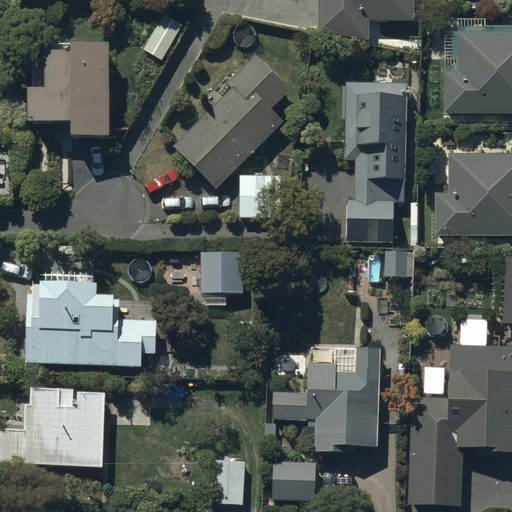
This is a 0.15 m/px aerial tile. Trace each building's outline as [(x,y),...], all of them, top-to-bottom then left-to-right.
[(413,0),(318,0),(319,33),(368,40),(369,22),(413,22),(413,0)] [(162,61),(183,26),(165,16),(145,50),(162,61)] [(511,34),(457,34),(457,72),(445,72),(445,115),(511,115),(511,34)] [(110,44),(71,44),(71,50),(45,50),(45,90),(29,90),(29,123),(72,123),(72,138),(109,139),(110,44)] [(289,91),(255,57),(228,84),(232,88),(173,147),(217,190),(282,124),(269,111),(289,91)] [(406,84),(346,83),(344,162),(355,162),(354,201),(347,201),(346,244),(393,245),(394,203),(404,203),(406,84)] [(511,156),(448,156),(448,194),(435,194),(435,237),(511,237),(511,156)] [(279,178),(241,178),(241,217),(279,217),(279,178)] [(408,251),(385,251),(385,276),(407,276),(408,251)] [(243,253),(201,254),(201,294),(244,294),(243,253)] [(97,285),(41,284),(41,287),(33,287),(33,297),(29,296),(27,365),(141,367),(141,354),(156,354),(156,323),(119,322),(119,302),(115,302),(115,298),(97,298),(97,285)] [(511,346),(449,346),(448,398),(410,397),(408,509),(462,510),(464,450),(487,451),(487,455),(511,455),(511,346)] [(336,366),(308,365),(308,394),(273,394),(273,421),(310,422),(310,429),(316,429),(315,455),(354,456),(354,451),(379,451),(381,351),(357,350),(356,375),(335,375),(336,366)] [(62,392),(32,390),(31,408),(26,407),(25,432),(0,431),(0,464),(103,470),(107,395),(79,394),(79,408),(61,407),(62,392)] [(245,462),(212,461),(211,505),(243,506),(245,462)] [(315,465),(273,464),(272,503),(315,504),(315,465)]
